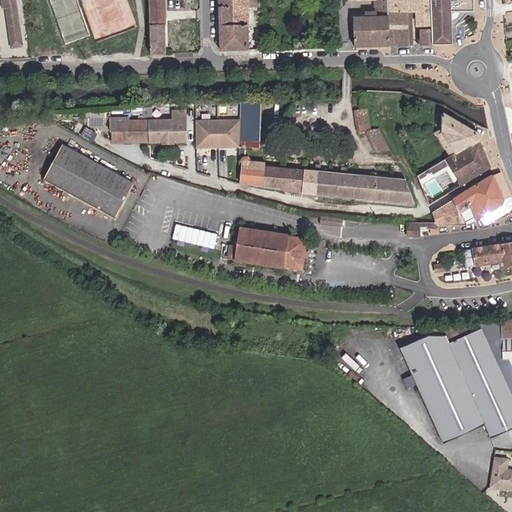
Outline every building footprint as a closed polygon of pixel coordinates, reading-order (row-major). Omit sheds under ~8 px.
[(15,0),(2,0),(4,8),(6,8),(11,47),(22,46),(15,0)] [(164,12),(162,0),(145,0),(148,28),(164,27),(164,12)] [(246,0),(218,0),(220,52),(248,51),(246,0)] [(387,0),(377,0),(378,17),(354,17),(354,45),(354,47),(390,46),(388,13),(387,0)] [(387,0),(388,13),(411,13),(409,0),(387,0)] [(409,0),(411,13),(413,46),(418,45),(422,45),(421,31),(433,31),(431,0),(409,0)] [(474,12),(473,0),(431,0),(433,31),(434,45),(452,45),(451,22),(456,21),(458,19),(460,15),(460,12),(474,12)] [(411,13),(388,13),(390,46),(413,46),(411,13)] [(164,27),(148,28),(149,55),(166,54),(164,27)] [(421,31),(422,45),(434,45),(433,31),(421,31)] [(303,50),(303,48),(302,37),(298,37),(298,41),(294,41),(294,50),(303,50)] [(246,145),(260,147),(264,102),(243,101),(241,121),(238,147),(236,167),(242,168),(240,182),(285,188),(284,193),(413,204),(406,183),(405,181),(356,176),(266,166),(266,162),(245,160),(246,145)] [(368,129),(366,108),(353,110),(355,132),(366,131),(365,134),(374,153),(388,151),(377,129),(368,129)] [(132,109),(132,115),(140,115),(140,117),(151,117),(151,109),(132,109)] [(185,142),(184,111),(174,111),(174,119),(152,120),(151,141),(151,143),(162,142),(163,144),(175,144),(175,142),(185,142)] [(479,135),(444,114),(442,132),(455,154),(479,140),(479,135)] [(114,142),(151,141),(152,120),(129,120),(129,117),(111,117),(111,130),(113,130),(114,142)] [(238,147),(241,121),(197,120),(197,147),(238,147)] [(91,131),(76,122),(72,128),(87,137),(91,131)] [(129,178),(58,140),(39,175),(110,214),(129,178)] [(460,185),(490,168),(479,140),(455,154),(430,169),(433,174),(450,165),(460,185)] [(504,219),(502,216),(511,211),(511,209),(511,197),(501,173),(494,176),(504,199),(501,205),(480,217),(484,223),(487,224),(497,218),(499,222),(504,219)] [(436,223),(437,226),(466,224),(480,217),(501,205),(504,199),(494,176),(493,176),(431,212),(436,223)] [(342,224),(342,216),(320,214),(319,222),(342,224)] [(209,266),(216,232),(177,223),(170,253),(209,266)] [(301,255),(302,248),(304,237),(287,234),(287,232),(232,223),(229,241),(223,240),(220,256),(281,266),(282,264),(299,266),(301,255)] [(416,237),(415,224),(407,223),(407,237),(416,237)] [(420,224),(415,224),(416,237),(418,237),(418,229),(437,229),(437,226),(436,223),(420,224)] [(511,243),(460,252),(462,267),(501,262),(502,266),(511,264),(511,243)] [(441,264),(431,265),(432,273),(442,272),(441,264)] [(511,319),(502,323),(477,325),(477,328),(477,331),(460,355),(457,353),(453,355),(449,351),(432,353),(431,352),(401,358),(403,364),(414,392),(432,437),(475,420),(481,432),(504,424),(511,420),(511,319)] [(477,331),(477,328),(445,343),(442,336),(424,335),(397,348),(401,358),(431,352),(432,353),(449,351),(453,355),(457,353),(460,355),(477,331)] [(503,461),(488,461),(489,491),(511,491),(511,471),(503,471),(503,461)]
